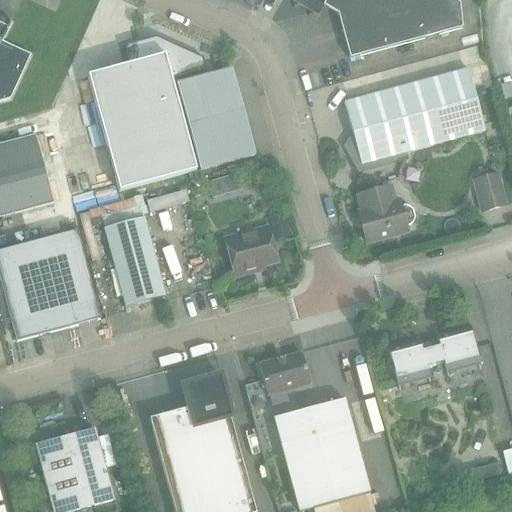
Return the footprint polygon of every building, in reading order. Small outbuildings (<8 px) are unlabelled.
[(337,16),(349,60),(462,30),(459,5),(450,0),(288,0),(317,17),(323,7),(337,16)] [(0,103),(10,101),(22,74),(31,56),(2,43),(12,23),(10,22),(7,28),(0,24),(0,103)] [(171,81),(206,72),(202,60),(198,57),(197,58),(156,39),(140,43),(139,42),(123,47),(129,66),(87,78),(119,193),(196,172),(171,81)] [(254,156),(231,69),(176,84),(200,171),(254,156)] [(358,173),(394,163),(406,160),(405,155),(484,133),(467,70),(343,104),(352,136),(344,148),(358,173)] [(0,219),(53,205),(35,137),(0,146),(0,219)] [(505,207),(497,175),(473,181),(481,213),(505,207)] [(407,234),(405,227),(409,225),(412,223),(414,219),(412,211),(407,208),(404,207),(400,208),(398,202),(394,203),(390,188),(357,197),(361,212),(357,214),(366,245),(407,234)] [(284,214),(269,218),(275,240),(290,236),(284,214)] [(143,219),(103,230),(125,309),(164,298),(143,219)] [(234,279),(252,274),(264,271),(264,268),(277,264),(268,229),(224,241),(234,279)] [(0,251),(0,280),(17,343),(100,320),(76,231),(0,251)] [(288,318),(255,324),(257,334),(290,329),(288,318)] [(386,345),(392,364),(399,392),(400,392),(399,387),(427,379),(429,384),(430,384),(427,375),(445,370),(447,379),(448,379),(447,374),(478,366),(479,371),(480,370),(468,323),(466,324),(468,329),(437,337),(436,332),(435,332),(437,341),(420,346),(417,337),(416,337),(417,342),(389,350),(388,345),(386,345)] [(309,386),(301,355),(259,366),(267,397),(309,386)] [(149,420),(173,511),(254,511),(230,420),(231,419),(220,376),(181,387),(188,410),(149,420)] [(297,511),(305,511),(369,495),(344,401),(273,421),(297,511)] [(78,511),(114,503),(99,451),(94,432),(35,448),(40,467),(51,511),(78,511)] [(511,451),(502,454),(508,477),(511,475),(511,451)] [(411,463),(402,466),(410,494),(419,491),(411,463)]
